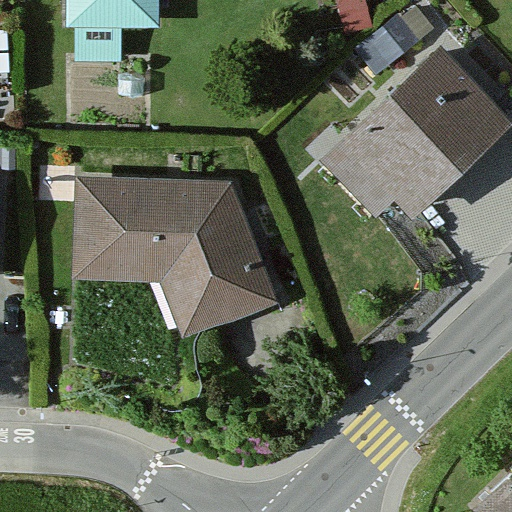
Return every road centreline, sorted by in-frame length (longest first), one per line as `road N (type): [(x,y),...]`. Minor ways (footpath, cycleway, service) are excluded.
road 1 (tertiary): [(511,311),(312,511)]
road 2 (residential): [(189,511),(137,473),(79,453),(0,449)]
